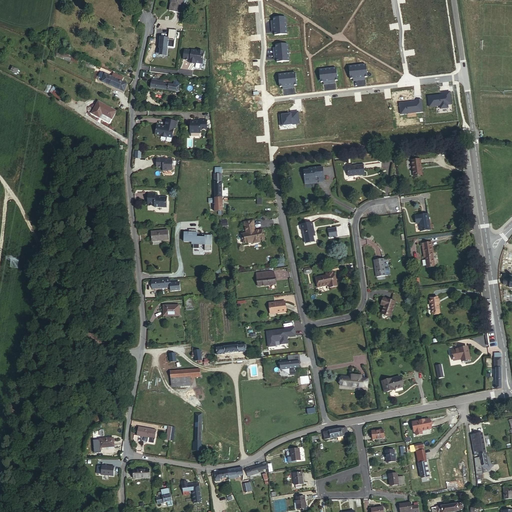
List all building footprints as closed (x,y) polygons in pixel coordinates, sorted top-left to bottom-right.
[(182,0),(171,0),(169,11),(179,13),(182,0)] [(286,33),(285,17),(274,18),(275,34),(286,33)] [(176,30),(169,30),(168,38),(160,38),(159,49),(161,49),(160,55),(167,55),(168,48),(174,48),(175,38),(176,38),(176,30)] [(289,60),(288,44),(276,44),(277,61),(289,60)] [(185,50),(184,59),(191,60),(191,61),(195,62),(195,63),(201,64),(202,59),(203,60),(203,59),(204,59),(205,52),(192,50),(192,51),(185,50)] [(71,62),(71,61),(72,57),(59,52),(58,56),(71,62)] [(82,60),(81,63),(92,69),(94,65),(82,60)] [(366,64),(348,66),(349,79),(367,77),(366,64)] [(336,68),(318,70),(319,83),(337,81),(336,68)] [(100,72),(99,77),(103,79),(102,82),(123,91),(127,84),(122,82),(112,77),(100,72)] [(296,72),(278,74),(279,87),(297,85),(296,72)] [(55,85),(50,93),(59,99),(64,92),(55,85)] [(451,105),(450,92),(442,93),(443,96),(440,96),(428,97),(429,108),(440,106),(440,109),(448,108),(448,105),(451,105)] [(423,112),(422,100),(417,101),(417,102),(399,104),(401,115),(423,112)] [(102,113),(104,114),(108,106),(99,102),(93,114),(100,118),(102,113)] [(108,106),(104,114),(113,119),(117,111),(108,106)] [(279,116),(280,126),(299,124),(298,112),(290,113),(290,114),(279,116)] [(157,124),(155,134),(160,135),(161,136),(166,137),(167,136),(172,137),(174,127),(175,128),(177,120),(166,118),(165,125),(164,127),(162,126),(162,125),(157,124)] [(190,120),(190,132),(200,132),(200,130),(207,130),(207,120),(198,120),(198,122),(195,121),(195,120),(190,120)] [(145,160),(145,150),(137,150),(137,160),(145,160)] [(157,157),(156,167),(163,167),(163,171),(169,171),(169,170),(173,170),(173,159),(168,158),(168,159),(165,159),(165,157),(157,157)] [(424,174),(422,159),(413,160),(415,175),(424,174)] [(351,176),(361,175),(361,172),(366,172),(365,164),(354,165),(354,163),(349,164),(351,176)] [(326,179),(325,169),(311,171),(311,172),(305,173),(306,183),(312,183),(312,185),(318,185),(317,183),(317,180),(326,179)] [(148,192),(148,200),(149,200),(148,205),(154,206),(154,207),(165,208),(165,203),(167,202),(167,197),(157,197),(157,196),(155,196),(155,193),(148,192)] [(431,214),(417,216),(418,222),(421,222),(422,224),(423,232),(433,231),(431,214)] [(246,233),(242,234),(243,243),(248,242),(248,243),(253,242),(254,243),(261,242),(260,240),(265,239),(263,229),(258,231),(258,232),(256,232),(253,220),(244,222),(246,233)] [(303,225),(304,230),(306,242),(315,240),(314,236),(316,235),(314,222),(303,225)] [(329,228),(331,237),(339,235),(337,226),(329,228)] [(190,233),(185,233),(185,242),(194,242),(194,249),(200,249),(200,245),(206,245),(206,251),(212,251),(212,235),(206,235),(206,238),(203,238),(203,237),(198,237),(198,230),(190,230),(190,233)] [(150,232),(151,241),(169,240),(168,231),(150,232)] [(434,243),(425,244),(426,253),(428,253),(429,258),(430,266),(438,265),(436,253),(436,247),(435,248),(434,243)] [(386,261),(377,262),(379,279),(388,277),(393,276),(392,270),(391,270),(387,270),(386,261)] [(258,273),(260,286),(277,284),(274,271),(258,273)] [(339,286),(336,273),(334,274),(334,272),(330,273),(331,274),(328,275),(317,277),(319,287),(331,284),(331,288),(339,286)] [(511,276),(510,276),(510,279),(504,279),(503,284),(509,285),(509,288),(511,287),(511,276)] [(170,279),(152,280),(153,289),(171,288),(171,291),(180,291),(180,283),(171,284),(170,279)] [(393,303),(385,300),(383,304),(386,306),(386,308),(383,315),(392,319),(398,305),(399,306),(403,297),(396,295),(393,303)] [(443,314),(440,296),(433,297),(434,300),(431,301),(432,305),(435,305),(436,314),(443,314)] [(184,297),(185,308),(193,307),(193,297),(184,297)] [(269,303),(270,313),(276,312),(276,313),(287,312),(285,302),(276,304),(275,302),(269,303)] [(164,306),(164,316),(179,315),(179,305),(164,306)] [(288,343),(287,335),(288,335),(288,336),(295,335),(294,327),(286,328),(286,329),(267,331),(269,347),(274,346),(274,341),(281,340),(281,344),(288,343)] [(242,344),(237,345),(237,346),(224,347),(224,346),(216,347),(217,355),(225,354),(225,353),(239,351),(239,352),(247,351),(246,344),(242,344)] [(452,351),(454,361),(461,359),(462,362),(470,360),(468,347),(452,351)] [(300,361),(300,360),(295,360),(294,354),(288,355),(289,361),(280,362),(281,369),(290,368),(291,375),(297,374),(296,367),(300,367),(300,361)] [(438,379),(445,377),(442,364),(435,365),(438,379)] [(171,371),(171,379),(190,378),(200,377),(200,369),(171,371)] [(342,377),(341,385),(367,388),(368,379),(362,379),(362,377),(350,375),(350,378),(342,377)] [(385,392),(389,391),(388,383),(401,380),(400,377),(382,381),(385,392)] [(190,378),(171,379),(172,387),(190,386),(190,378)] [(388,383),(389,391),(392,391),(393,394),(403,391),(401,380),(388,383)] [(314,406),(311,392),(304,393),(308,414),(315,413),(315,409),(314,406)] [(209,400),(209,411),(217,411),(216,399),(209,400)] [(421,421),(413,422),(415,432),(416,432),(417,436),(423,434),(422,431),(432,429),(430,419),(424,420),(424,422),(422,422),(421,421)] [(138,436),(149,438),(150,429),(139,427),(138,436)] [(348,428),(324,432),(325,440),(349,435),(348,428)] [(372,431),(373,440),(385,438),(383,430),(372,431)] [(482,433),(471,435),(473,452),(477,451),(478,453),(479,452),(480,455),(486,454),(482,433)] [(114,447),(113,438),(99,439),(99,440),(93,440),(94,453),(101,452),(100,448),(114,447)] [(414,440),(418,463),(426,462),(426,460),(422,438),(414,440)] [(291,450),(292,461),(301,460),(299,449),(291,450)] [(385,451),(387,462),(395,461),(394,450),(385,451)] [(489,469),(486,454),(480,455),(480,458),(474,459),(476,483),(484,481),(483,476),(484,476),(483,471),(489,469)] [(418,463),(421,478),(429,477),(426,462),(418,463)] [(246,469),(247,475),(258,472),(268,469),(266,464),(246,469)] [(115,466),(103,466),(103,467),(99,467),(99,475),(103,475),(103,476),(115,476),(115,466)] [(242,467),(227,470),(228,477),(243,475),(242,467)] [(228,477),(227,470),(214,473),(215,479),(220,479),(228,477)] [(295,485),(296,485),(301,485),(303,484),(302,473),(293,474),(295,485)] [(389,475),(390,486),(399,485),(397,474),(389,475)] [(194,503),(201,502),(200,491),(199,483),(188,484),(187,480),(181,481),(181,485),(182,485),(184,495),(189,494),(188,491),(193,490),(193,494),(194,503)] [(200,491),(201,502),(201,507),(209,506),(207,490),(200,491)] [(296,498),(297,509),(306,508),(304,497),(296,498)] [(411,503),(399,505),(400,511),(402,511),(418,511),(418,506),(412,507),(411,503)] [(449,505),(450,511),(453,511),(463,511),(462,503),(449,505)]
